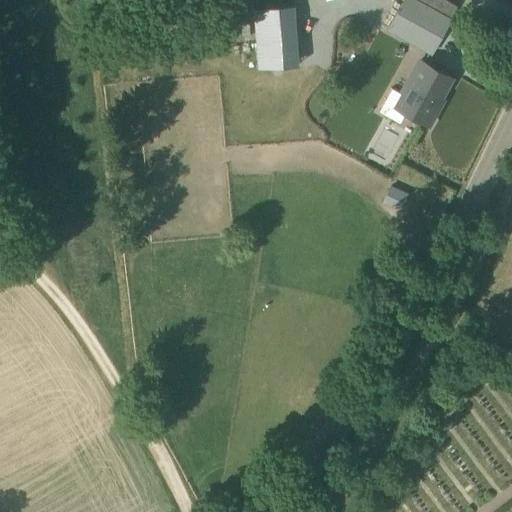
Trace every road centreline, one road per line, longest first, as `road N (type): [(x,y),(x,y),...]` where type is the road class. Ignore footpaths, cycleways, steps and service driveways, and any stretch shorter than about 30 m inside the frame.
road 1 (tertiary): [(300,511),(370,400),(511,133)]
road 2 (track): [(0,254),(76,326),(180,511)]
